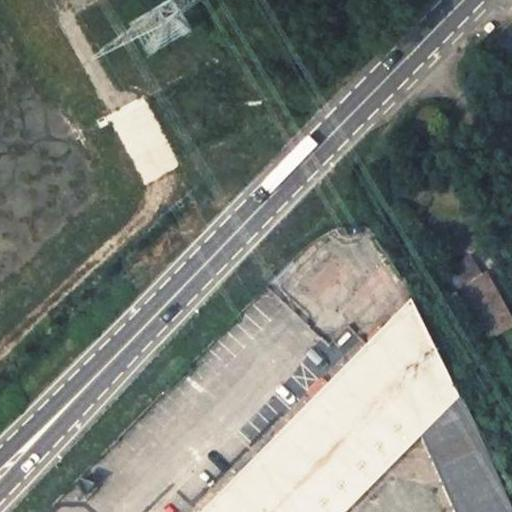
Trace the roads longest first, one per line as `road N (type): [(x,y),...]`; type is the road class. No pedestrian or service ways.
road 1 (primary): [(0,495),(285,184)]
road 2 (primary): [(285,184),(0,456)]
road 3 (unclassified): [(68,511),(279,304)]
road 4 (primary): [(285,184),(469,0)]
